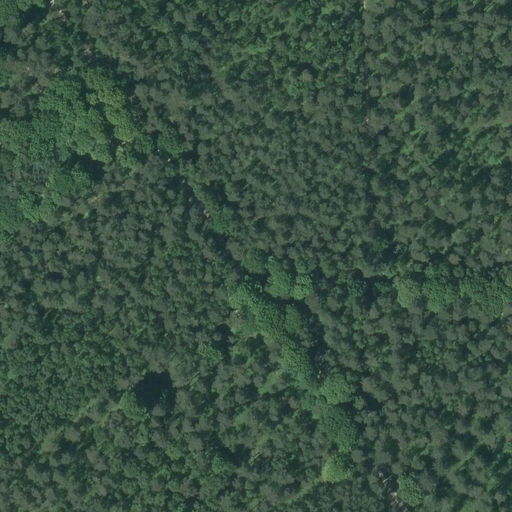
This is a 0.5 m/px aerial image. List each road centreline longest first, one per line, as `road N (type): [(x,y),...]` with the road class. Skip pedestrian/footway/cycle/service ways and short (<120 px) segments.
road 1 (track): [(369,0),(369,231),(378,274),(251,276)]
road 2 (track): [(251,276),(50,0)]
road 3 (track): [(251,276),(404,511)]
road 4 (track): [(511,348),(474,280),(378,274)]
